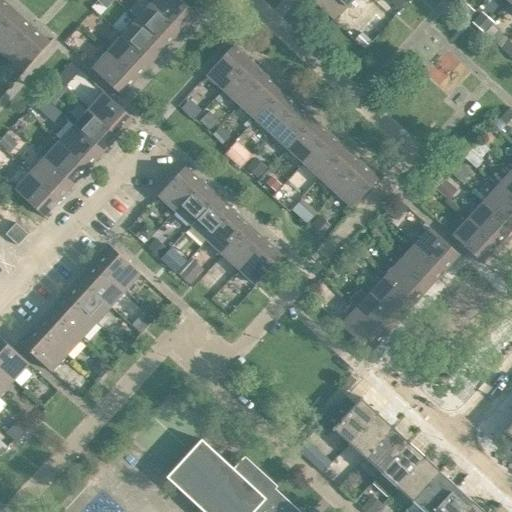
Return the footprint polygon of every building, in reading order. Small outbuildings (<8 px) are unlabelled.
[(3,0),(0,0),(0,30),(17,12),(3,0)] [(97,0),(99,2),(106,8),(113,0),(97,0)] [(181,0),(154,0),(151,3),(181,30),(196,13),(181,0)] [(352,0),(311,0),(334,20),(352,0)] [(166,46),(181,30),(151,3),(137,19),(166,46)] [(17,12),(0,30),(0,50),(6,56),(33,27),(17,12)] [(122,35),(151,62),(166,46),(137,19),(122,35)] [(33,27),(6,56),(23,72),(50,42),(33,27)] [(122,35),(107,51),(137,78),(151,62),(122,35)] [(206,74),(223,89),(250,60),(233,45),(206,74)] [(107,51),(92,68),(122,95),(137,78),(107,51)] [(223,89),(239,104),(266,75),(250,60),(223,89)] [(239,104),(255,119),(282,89),(266,75),(239,104)] [(255,119),(271,133),(298,104),(282,89),(255,119)] [(104,92),(89,109),(118,135),(133,119),(104,92)] [(41,94),(32,103),(42,112),(50,103),(41,94)] [(271,133),(287,148),(314,119),(298,104),(271,133)] [(89,109),(74,125),(103,151),(118,135),(89,109)] [(511,112),(508,109),(500,118),(505,124),(511,116),(511,112)] [(287,148),(303,162),(330,133),(314,119),(287,148)] [(74,125),(59,141),(89,167),(103,151),(74,125)] [(303,162),(319,177),(346,148),(330,133),(303,162)] [(0,140),(0,144),(6,150),(7,150),(10,146),(14,141),(6,134),(2,138),(0,140)] [(59,141),(45,157),(74,183),(89,167),(59,141)] [(319,177),(335,192),(362,162),(346,148),(319,177)] [(45,157),(30,173),(59,199),(74,183),(45,157)] [(255,158),(247,167),(258,177),(266,168),(255,158)] [(362,162),(335,192),(352,207),(379,178),(362,162)] [(158,195),(175,210),(202,181),(185,166),(158,195)] [(511,170),(497,186),(511,200),(511,170)] [(30,173),(15,189),(44,216),(59,199),(30,173)] [(266,173),(258,182),(270,193),(278,185),(266,173)] [(175,210),(191,225),(217,196),(202,181),(175,210)] [(511,200),(497,186),(482,202),(511,229),(511,228),(511,200)] [(191,225),(207,240),(233,210),(217,196),(191,225)] [(294,212),(294,213),(306,224),(307,223),(316,213),(304,202),(294,212)] [(482,202),(468,218),(497,245),(511,229),(482,202)] [(207,240),(223,254),(249,225),(233,210),(207,240)] [(318,214),(310,223),(322,234),(330,225),(318,214)] [(497,245),(468,218),(452,235),(482,262),(497,245)] [(15,222),(5,234),(18,245),(28,234),(15,222)] [(146,222),(137,231),(146,240),(155,231),(146,222)] [(223,254),(239,269),(265,239),(249,225),(223,254)] [(430,227),(414,244),(444,271),(459,254),(430,227)] [(155,239),(148,247),(159,257),(160,258),(167,250),(155,239)] [(265,239),(239,269),(256,284),(282,255),(265,239)] [(414,244),(400,260),(429,287),(444,271),(414,244)] [(111,246),(96,263),(125,290),(140,273),(111,246)] [(193,257),(178,272),(190,283),(205,268),(193,257)] [(400,260),(385,276),(414,303),(429,287),(400,260)] [(96,263),(81,279),(110,306),(125,290),(96,263)] [(385,276),(371,292),(400,319),(414,303),(385,276)] [(81,279),(67,295),(96,322),(110,306),(81,279)] [(356,308),(385,335),(400,319),(371,292),(356,308)] [(67,295),(52,311),(81,338),(96,322),(67,295)] [(356,308),(341,325),(370,351),(385,335),(356,308)] [(145,309),(140,315),(149,324),(155,318),(145,309)] [(52,311),(37,327),(66,354),(81,338),(52,311)] [(66,354),(37,327),(22,344),(51,371),(66,354)] [(126,333),(118,343),(125,349),(133,340),(126,333)] [(0,336),(0,367),(13,380),(29,363),(0,336)] [(0,367),(0,394),(13,380),(0,367)] [(332,428),(349,444),(378,412),(362,396),(355,403),(346,395),(319,425),(328,433),(332,428)] [(349,444),(364,458),(394,426),(378,412),(349,444)] [(18,420),(7,432),(13,438),(16,440),(27,429),(24,426),(18,420)] [(364,458),(380,473),(410,441),(394,426),(364,458)] [(300,511),(301,511),(286,499),(275,488),(277,486),(244,456),(233,468),(201,439),(167,477),(168,478),(205,511),(300,511)] [(380,473),(396,487),(426,455),(410,441),(380,473)] [(396,487),(412,502),(441,470),(426,455),(396,487)] [(412,502),(422,511),(431,511),(457,484),(441,470),(412,502)] [(461,511),(473,499),(457,484),(431,511),(461,511)] [(361,507),(360,507),(364,510),(366,511),(372,511),(381,503),(371,495),(361,507)] [(461,511),(487,511),(473,499),(461,511)]
